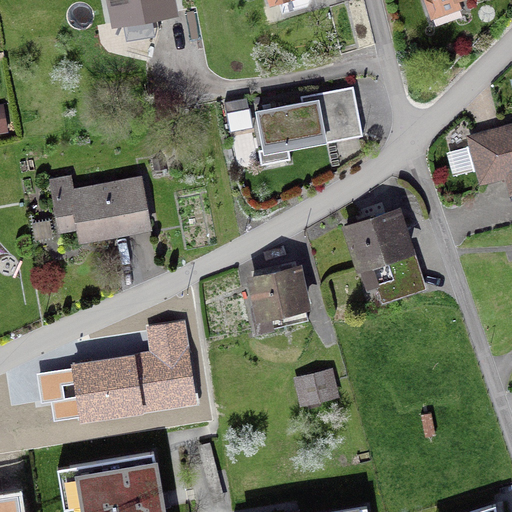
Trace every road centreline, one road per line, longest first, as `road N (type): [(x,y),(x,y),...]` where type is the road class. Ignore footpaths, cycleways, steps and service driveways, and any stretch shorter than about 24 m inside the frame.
road 1 (residential): [(0,361),(229,257),(408,145)]
road 2 (residential): [(511,444),(408,145)]
road 3 (residential): [(408,145),(367,0)]
road 4 (residential): [(408,145),(511,41)]
